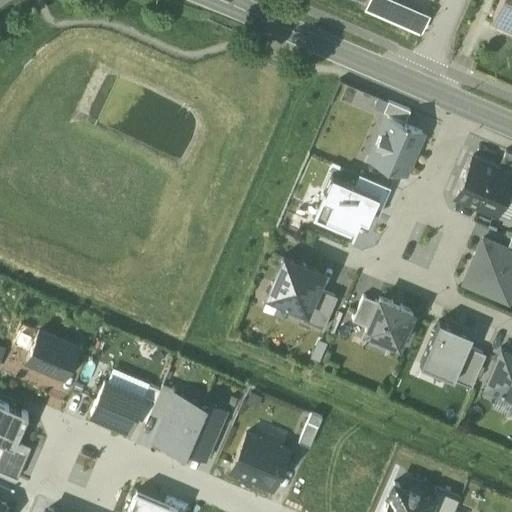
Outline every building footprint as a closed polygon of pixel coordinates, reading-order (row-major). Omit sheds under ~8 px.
[(430,14),(398,0),(367,0),(363,10),(421,35),(430,14)] [(511,0),(498,0),(491,16),(511,24),(511,0)] [(387,98),(382,109),(404,119),(409,108),(387,98)] [(387,115),(369,156),(404,171),(421,130),(387,115)] [(511,152),(505,149),(498,166),(511,171),(511,172),(511,152)] [(495,212),(511,172),(511,171),(498,166),(472,154),(454,195),(495,212)] [(358,171),(353,182),(378,192),(371,209),(377,212),(389,185),(358,171)] [(353,182),(331,172),(312,216),(351,233),(359,216),(366,219),(371,209),(378,192),(353,182)] [(511,172),(495,212),(510,219),(511,213),(511,172)] [(511,284),(511,250),(506,248),(482,237),(463,282),(497,296),(504,281),(511,284)] [(322,269),(283,252),(267,291),(304,307),(305,307),(315,284),(322,269)] [(507,301),(511,288),(511,284),(504,281),(497,296),(507,301)] [(336,293),(315,284),(305,307),(304,307),(300,316),(322,326),(336,293)] [(366,324),(377,299),(362,292),(351,317),(366,324)] [(389,300),(378,295),(377,299),(366,324),(364,328),(397,342),(412,309),(401,305),(402,303),(390,298),(389,300)] [(455,326),(438,319),(419,363),(452,377),(466,344),(470,337),(453,330),(455,326)] [(471,333),(455,326),(453,330),(470,337),(471,333)] [(77,344),(38,327),(25,357),(64,374),(77,344)] [(326,340),(316,336),(308,354),(318,358),(326,340)] [(485,352),(466,344),(452,377),(471,385),(485,352)] [(511,350),(501,345),(485,382),(498,388),(497,392),(511,398),(511,350)] [(112,365),(106,379),(142,395),(148,382),(148,380),(112,365)] [(103,378),(89,410),(128,427),(134,415),(142,395),(106,379),(103,378)] [(149,410),(162,416),(173,390),(174,391),(175,387),(162,381),(159,387),(149,410)] [(148,382),(142,395),(134,415),(145,420),(149,410),(159,387),(148,382)] [(162,416),(153,438),(182,451),(184,447),(203,403),(201,402),(174,391),(173,390),(162,416)] [(507,409),(511,398),(497,392),(490,406),(505,413),(507,409)] [(27,410),(0,398),(0,438),(4,440),(12,444),(16,437),(25,414),(27,410)] [(224,408),(203,399),(201,402),(203,403),(184,447),(204,456),(224,408)] [(310,410),(306,420),(317,424),(321,415),(310,410)] [(29,416),(25,414),(16,437),(19,438),(29,416)] [(306,420),(297,440),(308,444),(317,424),(306,420)] [(245,431),(230,466),(272,484),(288,449),(245,431)] [(19,438),(16,437),(12,444),(4,440),(0,450),(0,467),(17,475),(30,443),(19,438)] [(406,474),(402,484),(423,493),(427,483),(406,474)] [(379,511),(425,511),(432,497),(430,496),(423,493),(402,484),(393,480),(379,511)] [(435,485),(430,496),(432,497),(425,511),(451,511),(453,510),(458,496),(435,485)] [(173,511),(155,504),(159,497),(136,488),(125,511),(173,511)] [(155,504),(173,511),(174,511),(177,505),(159,497),(155,504)]
